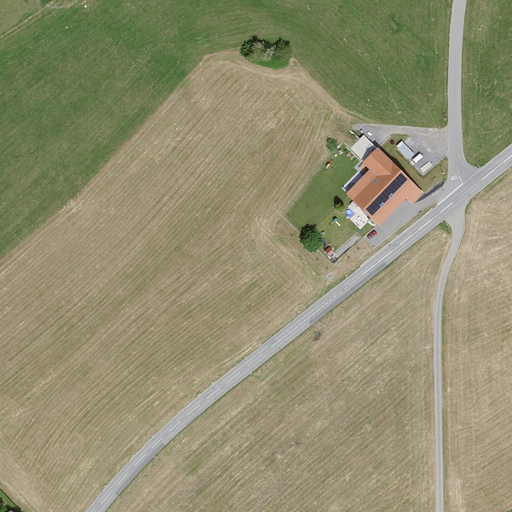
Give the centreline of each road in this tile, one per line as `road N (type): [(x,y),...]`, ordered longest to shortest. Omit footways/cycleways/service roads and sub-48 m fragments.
road 1 (secondary): [(95,511),(188,414),(463,193)]
road 2 (track): [(453,202),(458,229),(437,322),(438,511)]
road 3 (unclassified): [(461,0),(454,71),(463,193)]
